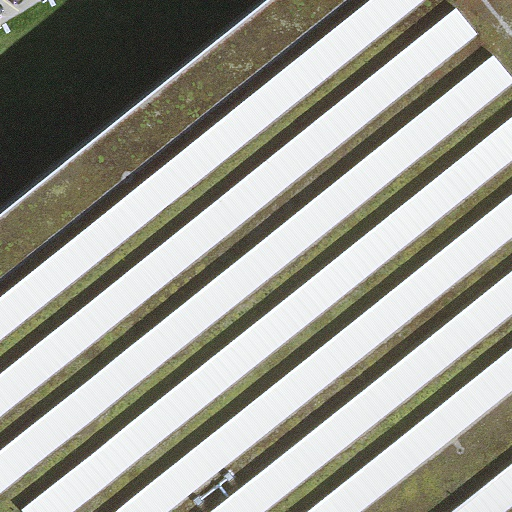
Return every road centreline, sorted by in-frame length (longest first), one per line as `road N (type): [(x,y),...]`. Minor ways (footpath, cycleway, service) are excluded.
road 1 (unknown): [(123,164),(206,114),(233,108),(279,126),(477,425),(485,447),(476,469),(429,511)]
road 2 (unknown): [(123,164),(336,511)]
road 3 (unknown): [(0,368),(109,511)]
road 4 (unknown): [(0,250),(123,164)]
